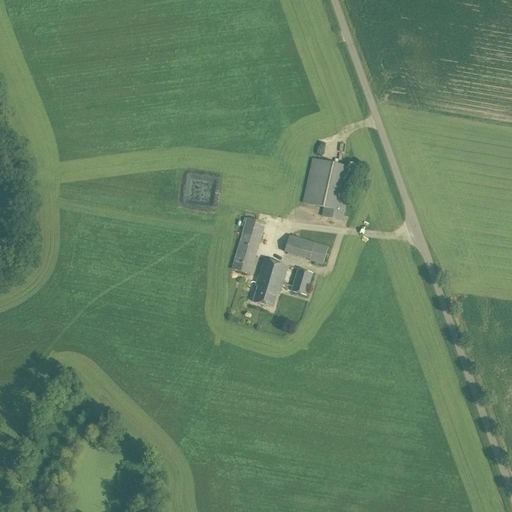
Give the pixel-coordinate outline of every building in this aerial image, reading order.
[(306,42),(292,46),(297,62),(311,58),(306,42)] [(283,67),(268,71),(269,77),(285,73),(283,67)] [(349,101),(346,91),(333,95),(337,105),(349,101)] [(342,221),(354,168),(312,159),(303,203),(324,208),(322,217),(342,221)] [(251,275),(266,224),(247,218),(232,270),(251,275)] [(284,253),(291,255),(296,239),(296,237),(290,235),(284,253)] [(323,265),(329,247),(315,243),(309,261),(323,265)] [(280,294),(281,289),(282,284),(288,267),(263,259),(255,286),(257,287),(253,303),(272,309),(277,293),(280,294)] [(306,296),(312,274),(298,269),(291,292),(306,296)]
